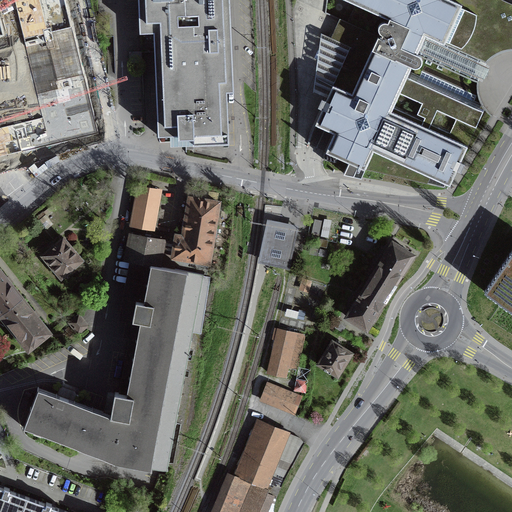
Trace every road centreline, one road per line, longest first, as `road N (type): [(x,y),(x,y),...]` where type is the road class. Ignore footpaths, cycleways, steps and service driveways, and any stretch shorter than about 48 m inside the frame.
road 1 (tertiary): [(114,156),(386,203)]
road 2 (secondary): [(418,340),(318,470),(296,511)]
road 3 (residential): [(114,156),(84,0)]
road 4 (tertiary): [(0,224),(67,169),(114,156)]
